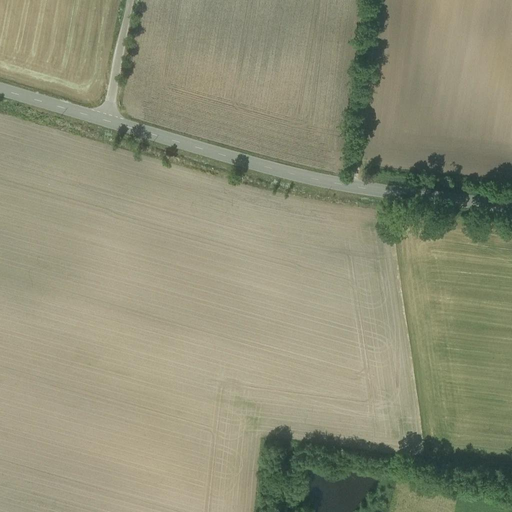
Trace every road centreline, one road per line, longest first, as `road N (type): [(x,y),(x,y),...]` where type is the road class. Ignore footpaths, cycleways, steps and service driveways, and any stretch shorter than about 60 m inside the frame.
road 1 (tertiary): [(511,206),(335,182),(105,120)]
road 2 (unclassified): [(127,0),(105,120)]
